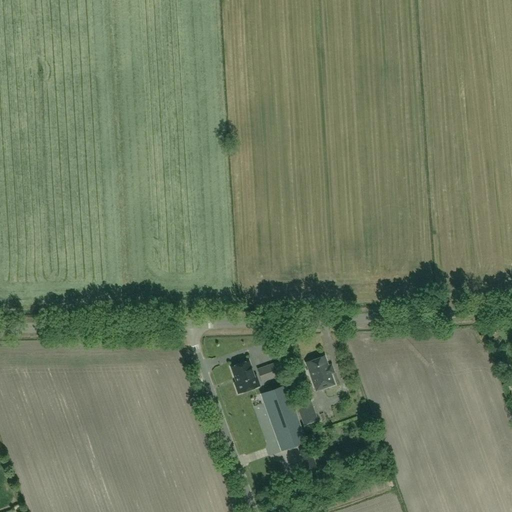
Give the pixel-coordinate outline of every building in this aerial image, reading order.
[(310,376),(316,391),(334,385),(324,357),(314,360),(311,360),(308,361),(307,363),(306,363),(308,370),(307,372),(308,375),(310,376)] [(236,382),(235,383),(238,393),(259,386),(255,375),(253,376),(248,361),(231,367),(236,382)] [(274,363),(258,369),(262,381),(278,375),(274,363)] [(306,442),(285,385),(272,390),(276,399),(264,403),(281,451),(306,442)] [(310,402),(297,407),(304,425),(317,421),(310,402)]
